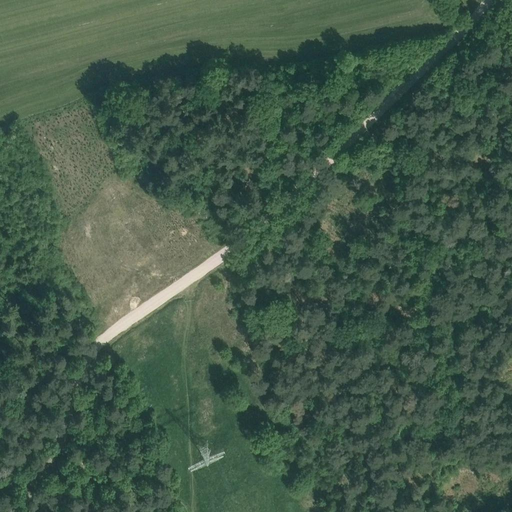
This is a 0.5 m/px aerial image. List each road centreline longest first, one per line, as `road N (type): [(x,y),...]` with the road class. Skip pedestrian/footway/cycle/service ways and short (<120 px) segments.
road 1 (track): [(47,469),(70,358),(254,234),(478,0)]
road 2 (track): [(188,278),(184,346),(195,511)]
road 3 (track): [(0,478),(47,469),(194,500)]
